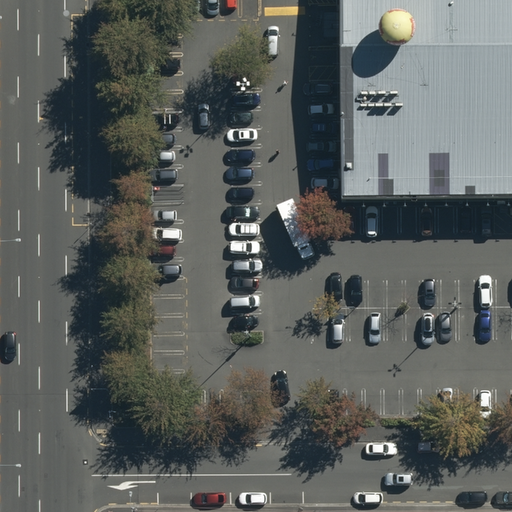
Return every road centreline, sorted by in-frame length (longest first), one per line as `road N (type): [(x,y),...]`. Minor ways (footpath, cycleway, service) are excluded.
road 1 (secondary): [(39,0),(41,475)]
road 2 (unclassified): [(511,471),(41,475)]
